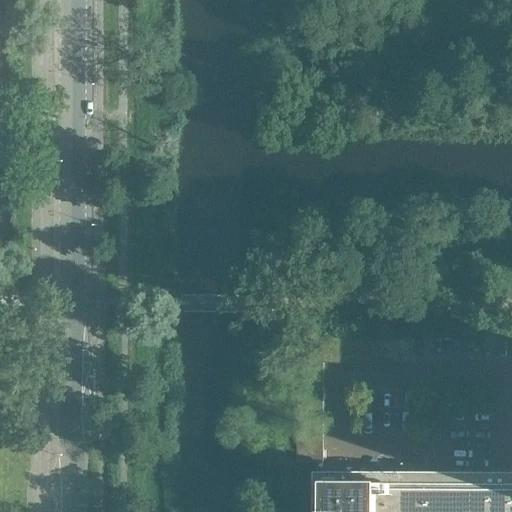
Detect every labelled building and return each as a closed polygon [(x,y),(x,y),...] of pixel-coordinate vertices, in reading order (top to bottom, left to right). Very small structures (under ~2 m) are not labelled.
[(326,363),(326,337),(299,337),(298,373),(324,373),(324,363),(326,363)] [(338,363),(338,338),(326,337),(326,363),(338,363)] [(350,363),(350,338),(338,338),(338,363),(350,363)] [(362,363),(362,338),(350,338),(350,363),(362,363)] [(374,363),(374,338),(362,338),(362,363),(374,363)] [(386,363),(386,338),(374,338),(374,363),(386,363)] [(411,364),(411,349),(398,349),(398,338),(386,338),(386,363),(411,364)] [(411,349),(411,338),(398,338),(398,349),(411,349)] [(324,385),(324,373),(298,373),(298,385),(324,385)] [(324,398),(324,385),(298,385),(298,398),(324,398)] [(324,411),(324,398),(298,398),(298,411),(324,411)] [(324,424),(324,411),(298,411),(298,424),(324,424)] [(324,437),(324,424),(298,424),(298,437),(324,437)] [(324,450),(324,437),(298,437),(298,449),(324,450)] [(324,463),(324,450),(298,449),(298,463),(324,463)] [(511,511),(511,472),(508,472),(326,472),(314,472),(314,511),(511,511)]
